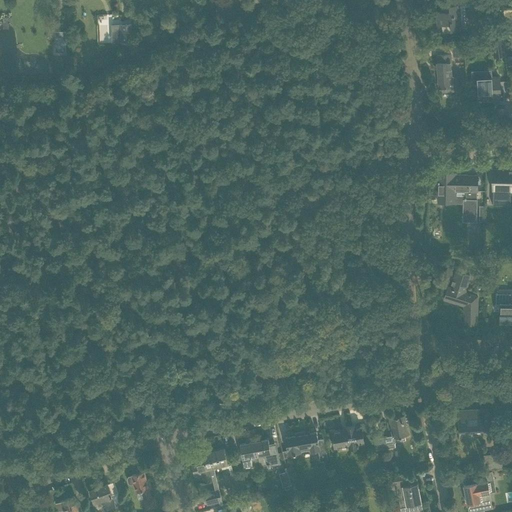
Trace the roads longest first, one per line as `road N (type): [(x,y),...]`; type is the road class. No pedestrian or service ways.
road 1 (track): [(385,397),(352,321),(240,202),(147,65),(127,60)]
road 2 (residential): [(164,438),(422,391)]
road 3 (residential): [(414,345),(411,144)]
road 4 (track): [(37,193),(101,293),(91,304),(84,354)]
road 5 (track): [(411,151),(349,153),(285,193),(240,202)]
road 6 (track): [(101,293),(240,202)]
road 7 (residential): [(411,144),(405,0)]
road 8 (residential): [(46,481),(164,438)]
road 9 (residential): [(445,511),(422,391)]
